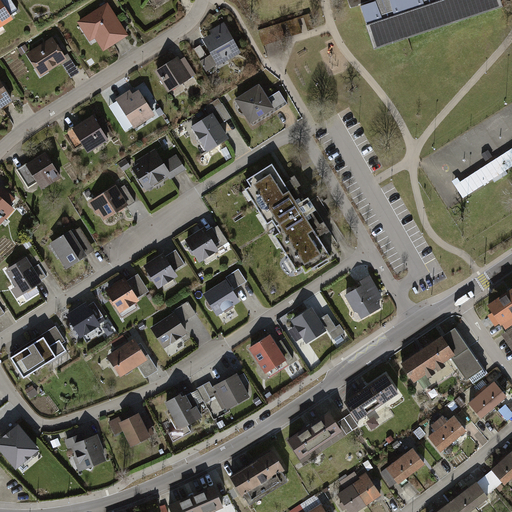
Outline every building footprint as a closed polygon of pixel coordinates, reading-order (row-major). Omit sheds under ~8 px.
[(347,0),(350,8),(359,5),(365,24),(373,48),(502,6),(500,0),(347,0)] [(0,1),(0,27),(12,20),(0,1)] [(108,5),(77,23),(89,43),(94,39),(102,53),(128,37),(108,5)] [(308,13),(258,30),(263,45),(287,37),(282,24),(287,23),(292,36),(303,32),(299,19),(304,17),(308,29),(313,28),(308,13)] [(241,55),(225,24),(210,31),(213,36),(201,42),(216,69),(241,55)] [(67,62),(53,38),(25,55),(39,79),(67,62)] [(192,78),(179,57),(155,72),(168,94),(192,78)] [(0,84),(0,110),(12,103),(0,84)] [(269,99),(259,84),(236,99),(251,123),(275,108),(269,99)] [(130,91),(115,100),(133,129),(153,117),(137,91),(132,94),(130,91)] [(280,92),(269,99),(277,111),(288,104),(280,92)] [(212,114),(190,128),(207,153),(228,139),(212,114)] [(107,141),(92,117),(70,130),(86,154),(107,141)] [(157,153),(132,168),(147,194),(186,171),(177,156),(163,164),(157,153)] [(60,178),(43,154),(25,166),(43,191),(60,178)] [(281,184),(270,166),(246,181),(251,188),(246,191),(265,223),(271,220),(279,234),(274,237),(295,272),(300,269),(304,275),(331,259),(319,238),(329,232),(322,221),(319,224),(313,213),(316,211),(307,196),(295,203),(287,190),(297,184),(292,177),(281,184)] [(119,192),(116,186),(90,202),(104,223),(129,207),(119,192)] [(126,188),(119,192),(129,207),(136,203),(126,188)] [(0,227),(14,210),(0,199),(0,227)] [(204,227),(184,240),(199,263),(219,251),(215,246),(206,231),(204,227)] [(212,227),(206,231),(215,246),(222,242),(212,227)] [(80,230),(72,235),(85,256),(93,251),(80,230)] [(72,235),(70,232),(49,245),(65,270),(86,257),(85,256),(72,235)] [(176,252),(166,258),(175,272),(185,265),(176,252)] [(161,254),(141,267),(157,290),(176,277),(161,254)] [(34,270),(27,258),(5,271),(15,286),(11,288),(17,299),(43,284),(42,282),(34,270)] [(40,266),(34,270),(42,282),(48,278),(40,266)] [(240,270),(227,278),(235,290),(248,282),(240,270)] [(361,287),(345,295),(359,320),(381,308),(378,302),(383,299),(369,274),(357,281),(361,287)] [(138,275),(126,283),(137,300),(149,292),(138,275)] [(124,280),(104,292),(118,315),(138,302),(137,300),(126,283),(124,280)] [(240,301),(226,280),(203,295),(217,316),(240,301)] [(511,291),(492,305),(507,328),(511,324),(511,291)] [(189,302),(174,312),(182,324),(197,314),(189,302)] [(94,303),(88,306),(97,321),(103,317),(94,303)] [(87,304),(66,316),(80,339),(100,326),(97,321),(88,306),(87,304)] [(327,331),(311,307),(290,321),(294,326),(290,329),(298,342),(304,339),(307,344),(327,331)] [(187,334),(173,313),(149,328),(163,349),(187,334)] [(330,316),(321,321),(335,344),(348,336),(342,327),(338,329),(330,316)] [(482,369),(454,327),(399,364),(412,383),(450,357),(466,380),(482,369)] [(511,327),(502,334),(511,349),(511,327)] [(65,343),(56,328),(8,357),(22,379),(66,353),(61,346),(65,343)] [(270,336),(248,350),(263,374),(286,361),(276,344),(270,336)] [(146,360),(133,339),(105,357),(119,377),(146,360)] [(283,340),(276,344),(287,363),(295,359),(283,340)] [(248,396),(235,373),(211,387),(223,409),(248,396)] [(395,393),(382,374),(342,401),(355,420),(395,393)] [(504,396),(492,382),(467,404),(479,418),(504,396)] [(208,383),(197,389),(205,402),(216,396),(208,383)] [(183,393),(164,403),(178,428),(201,416),(196,407),(192,408),(183,393)] [(501,409),(509,417),(511,415),(511,409),(506,404),(501,409)] [(339,430),(326,411),(286,440),(299,458),(339,430)] [(118,418),(109,422),(115,435),(122,431),(129,445),(154,433),(146,416),(141,419),(138,413),(120,421),(118,418)] [(349,414),(337,423),(345,435),(358,427),(349,414)] [(464,431),(453,416),(426,437),(437,452),(464,431)] [(39,450),(18,424),(0,439),(0,449),(16,469),(39,450)] [(107,460),(97,435),(81,440),(79,435),(65,440),(69,448),(71,447),(80,470),(107,460)] [(422,463),(411,447),(383,468),(395,483),(422,463)] [(511,475),(511,449),(489,470),(502,484),(511,475)] [(287,478),(270,451),(227,478),(244,505),(287,478)] [(352,511),(379,496),(365,473),(358,477),(359,479),(337,493),(349,511),(352,511)] [(467,511),(486,498),(474,482),(433,511),(467,511)] [(208,511),(220,507),(211,486),(166,504),(169,511),(208,511)]
